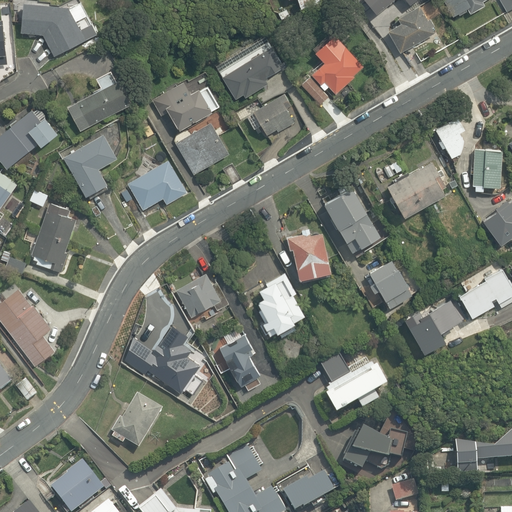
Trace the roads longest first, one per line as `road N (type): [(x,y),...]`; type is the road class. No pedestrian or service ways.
road 1 (residential): [(63,412),(136,287),(187,237),(511,41)]
road 2 (residential): [(63,412),(122,483),(143,480),(309,384)]
